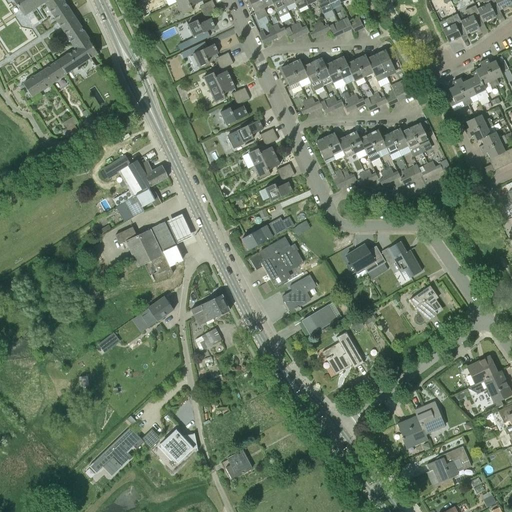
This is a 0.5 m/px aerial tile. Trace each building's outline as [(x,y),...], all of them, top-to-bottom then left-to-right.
[(13,0),(24,17),(38,7),(33,0),(13,0)] [(71,12),(63,0),(48,0),(45,3),(58,21),(71,12)] [(181,0),(177,2),(183,15),(193,10),(191,6),(202,1),(201,0),(181,0)] [(202,12),(215,6),(212,0),(199,6),(202,12)] [(267,15),(264,8),(260,0),(248,0),(258,19),(267,15)] [(285,7),(286,6),(283,0),(271,0),(273,3),(279,17),(288,13),(285,7)] [(299,9),(307,5),(304,0),(294,0),(295,2),(299,9)] [(329,4),(327,0),(316,0),(317,1),(323,14),(332,10),(329,4)] [(494,0),(482,0),(485,5),(477,9),(481,19),(483,22),(496,16),(493,10),(498,7),(494,0)] [(511,4),(510,0),(494,0),(498,7),(499,10),(511,4)] [(481,19),(477,9),(475,5),(465,10),(469,17),(461,21),(460,21),(463,28),(466,35),(479,28),(476,22),(481,19)] [(205,17),(217,11),(215,6),(202,12),(205,17)] [(76,19),(71,12),(58,21),(62,28),(76,19)] [(460,21),(461,21),(457,14),(447,19),(439,23),(448,43),(461,37),(458,30),(463,28),(460,21)] [(352,27),(350,23),(347,17),(343,19),(343,20),(338,22),(343,33),(353,29),(352,27)] [(352,27),(353,29),(354,32),(364,28),(359,17),(353,19),(356,25),(352,27)] [(197,20),(188,25),(194,38),(215,28),(210,18),(199,24),(197,20)] [(89,40),(76,19),(62,28),(76,49),(89,40)] [(329,26),(328,25),(324,27),(321,21),(316,24),(321,35),(331,30),(329,26)] [(334,37),(343,33),(338,22),(333,25),(333,24),(329,26),(331,30),(334,37)] [(309,32),(306,26),(302,28),(300,23),(295,25),(300,36),(309,32)] [(278,24),(277,25),(273,27),(278,37),(287,33),(285,29),(284,28),(280,30),(278,24)] [(312,39),(321,35),(316,24),(311,26),(314,32),(310,33),(312,39)] [(290,40),(300,36),(295,25),(289,28),(289,27),(285,29),(287,33),(290,40)] [(268,42),(278,37),(273,27),(268,29),(270,34),(266,37),(268,42)] [(97,53),(89,40),(76,49),(58,61),(66,73),(97,53)] [(193,54),(199,67),(209,62),(207,59),(218,53),(214,44),(193,54)] [(376,55),(384,72),(394,67),(386,50),(376,55)] [(218,64),(231,58),(228,53),(215,59),(218,64)] [(374,73),(367,59),(365,55),(356,59),(365,77),(374,73)] [(384,72),(376,55),(367,59),(374,73),(378,81),(386,77),(384,72)] [(354,80),(347,64),(344,57),(334,61),(345,85),(354,80)] [(221,70),(233,64),(231,58),(218,64),(221,70)] [(330,76),(325,65),(322,58),(313,62),(321,80),(330,76)] [(311,83),(303,67),(300,59),(290,64),(298,82),(300,85),(301,87),(311,83)] [(355,82),(365,77),(356,59),(347,64),(354,80),(355,82)] [(496,78),(502,75),(495,61),(490,64),(488,59),(483,61),(495,86),(499,84),(496,78)] [(43,71),(51,83),(66,73),(58,61),(43,71)] [(336,89),(345,85),(334,61),(325,65),(330,76),(336,89)] [(491,88),(495,86),(483,61),(479,63),(481,67),(475,70),(476,71),(483,85),(488,82),(491,88)] [(324,86),(321,80),(313,62),(303,67),(311,83),(315,91),(323,87),(324,86)] [(298,82),(290,64),(281,69),(291,90),(300,85),(298,82)] [(24,84),(31,96),(51,83),(43,71),(24,84)] [(204,77),(216,102),(225,98),(224,94),(235,89),(226,71),(215,76),(213,72),(204,77)] [(489,97),(483,85),(476,71),(472,73),(474,77),(468,80),(475,95),(479,102),(489,97)] [(393,91),(403,86),(405,92),(412,88),(407,78),(400,81),(390,86),(393,91)] [(475,95),(468,80),(463,83),(461,78),(457,80),(468,105),(472,103),(470,97),(475,95)] [(464,106),(468,105),(457,80),(452,82),(454,86),(449,89),(456,104),(462,101),(464,106)] [(405,92),(403,86),(393,91),(398,102),(408,97),(405,92)] [(235,99),(247,93),(245,88),(232,94),(235,99)] [(414,94),(412,88),(405,92),(408,97),(408,96),(413,93),(414,94)] [(389,106),(398,102),(393,91),(388,93),(390,99),(386,100),(387,102),(389,106)] [(350,97),(347,92),(341,95),(343,100),(350,97)] [(387,102),(386,100),(385,97),(384,97),(381,99),(378,93),(378,92),(373,95),(379,106),(387,102)] [(237,105),(250,99),(247,93),(235,99),(237,105)] [(364,100),(363,98),(359,100),(357,95),(356,95),(352,97),(351,97),(356,108),(366,104),(364,100)] [(369,111),(371,110),(379,107),(379,106),(373,95),(373,96),(368,98),(364,100),(366,104),(366,106),(369,111)] [(344,105),(341,100),(337,102),(334,96),(329,99),(334,110),(344,105)] [(347,112),(356,108),(351,97),(346,100),(349,105),(345,107),(347,112)] [(320,103),(319,101),(315,103),(313,98),(307,100),(313,111),(322,107),(320,103)] [(325,114),(334,110),(329,99),(324,101),(320,103),(322,107),(325,114)] [(303,115),(313,111),(307,100),(302,103),(305,108),(301,110),(301,111),(303,115)] [(220,112),(226,125),(247,115),(243,106),(232,111),(230,108),(220,112)] [(466,134),(491,122),(490,118),(484,121),(481,115),(466,122),(469,128),(465,130),(466,134)] [(238,130),(244,143),(253,138),(252,135),(263,129),(259,120),(238,130)] [(490,134),(487,128),(493,126),(491,122),(466,134),(468,138),(473,136),(476,142),(481,139),(490,134)] [(432,148),(428,140),(420,123),(410,128),(422,152),(432,148)] [(74,126),(63,132),(67,139),(78,132),(74,126)] [(413,156),(402,132),(400,128),(391,133),(399,150),(408,146),(413,157),(413,156)] [(413,156),(422,152),(410,128),(402,132),(413,156)] [(263,140),(275,134),(273,129),(260,135),(263,140)] [(386,147),(382,137),(378,130),(368,134),(379,158),(380,158),(377,151),(386,147)] [(371,162),(360,139),(356,131),(347,136),(355,153),(358,159),(367,155),(370,162),(371,162)] [(481,151),(506,139),(504,136),(504,135),(499,138),(496,131),(490,134),(481,139),(483,145),(479,147),(481,151)] [(342,150),(338,140),(334,133),(325,137),(333,154),(342,150)] [(390,154),(399,150),(391,133),(382,137),(386,147),(390,154)] [(265,146),(278,140),(275,134),(263,140),(265,146)] [(371,162),(379,158),(368,134),(360,139),(371,162)] [(346,157),(355,153),(347,136),(338,140),(342,150),(346,157)] [(335,159),(333,154),(325,137),(315,142),(326,164),(335,159)] [(499,154),(505,151),(502,146),(508,143),(506,139),(481,151),(483,155),(487,153),(490,158),(494,156),(499,154)] [(254,165),(275,156),(271,147),(260,152),(258,148),(249,153),(254,165)] [(505,166),(511,163),(505,151),(499,154),(505,166)] [(500,168),(505,166),(499,154),(494,156),(500,168)] [(254,165),(260,178),(270,174),(268,170),(280,165),(275,156),(254,165)] [(494,171),(500,168),(494,156),(490,158),(490,159),(488,159),(491,165),(494,171)] [(109,176),(128,165),(139,183),(140,182),(141,185),(113,200),(117,206),(141,193),(144,191),(144,190),(151,186),(139,165),(139,166),(136,161),(131,164),(127,157),(105,169),(109,176)] [(151,186),(168,177),(163,167),(153,172),(148,161),(139,165),(151,186)] [(443,170),(440,165),(436,167),(433,161),(428,164),(433,175),(443,170)] [(443,170),(448,168),(446,162),(440,165),(443,170)] [(279,175),(292,169),(289,164),(277,170),(279,175)] [(424,179),(433,175),(428,164),(423,166),(425,172),(421,173),(424,179)] [(424,179),(421,173),(421,174),(417,165),(408,169),(413,180),(417,178),(419,182),(424,179)] [(487,174),(494,171),(491,165),(484,168),(487,174)] [(400,177),(398,172),(393,174),(391,168),(386,171),(391,182),(400,177)] [(282,181),(295,175),(292,169),(279,175),(282,181)] [(347,171),(342,173),(340,169),(340,170),(347,185),(357,180),(354,174),(350,176),(347,171)] [(403,184),(413,180),(408,169),(402,171),(405,177),(401,179),(403,184)] [(338,189),(347,185),(340,170),(335,172),(338,178),(334,180),(338,189)] [(378,179),(376,173),(372,175),(369,170),(364,172),(369,183),(378,179)] [(382,186),(391,182),(386,171),(380,173),(383,179),(379,180),(382,186)] [(360,187),(369,183),(364,172),(359,175),(361,180),(357,182),(360,187)] [(265,188),(271,201),(292,191),(288,182),(277,187),(275,184),(265,188)] [(141,193),(117,206),(116,207),(125,222),(132,218),(144,211),(142,208),(142,207),(151,202),(155,208),(162,204),(156,192),(152,194),(149,188),(144,191),(141,193)] [(192,235),(181,213),(174,216),(166,220),(177,243),(184,239),(192,235)] [(273,237),(294,225),(289,217),(282,221),(280,217),(242,239),(248,250),(273,237)] [(300,226),(304,233),(310,228),(307,222),(300,226)] [(156,272),(154,273),(157,281),(173,273),(170,266),(175,264),(175,265),(178,263),(177,263),(182,261),(175,246),(163,223),(147,231),(137,235),(133,227),(115,235),(119,244),(125,241),(137,267),(151,261),(156,272)] [(111,229),(109,225),(101,229),(104,234),(111,229)] [(294,245),(290,247),(285,238),(261,252),(249,259),(256,271),(264,266),(267,271),(298,254),(296,251),(297,250),(294,245)] [(405,271),(409,278),(422,271),(410,250),(407,252),(401,241),(387,249),(386,249),(381,252),(390,266),(395,263),(401,273),(405,271)] [(368,273),(378,267),(386,262),(376,246),(368,251),(365,245),(346,256),(356,272),(364,267),(368,273)] [(267,271),(272,280),(278,276),(282,282),(290,277),(287,272),(302,263),(298,254),(267,271)] [(380,274),(376,268),(368,273),(371,279),(380,274)] [(299,308),(299,307),(310,300),(306,293),(316,287),(309,276),(290,287),(290,288),(290,287),(293,291),(282,297),(285,303),(284,304),(287,310),(289,309),(290,311),(295,309),(295,310),(299,308)] [(418,305),(428,319),(442,310),(432,295),(435,293),(430,286),(410,300),(415,307),(418,305)] [(217,308),(226,304),(222,295),(191,309),(196,318),(205,314),(204,313),(217,307),(217,308)] [(140,314),(149,327),(174,310),(164,296),(140,314)] [(205,314),(196,318),(199,326),(230,311),(226,304),(217,308),(217,307),(204,313),(205,314)] [(310,335),(337,319),(329,305),(302,321),(310,335)] [(372,309),(363,315),(369,323),(376,318),(374,314),(375,313),(372,309)] [(351,323),(356,331),(358,330),(362,328),(357,319),(353,321),(351,323)] [(113,333),(120,343),(137,332),(135,329),(130,321),(113,333)] [(200,351),(206,348),(222,339),(216,328),(195,340),(200,351)] [(339,342),(326,350),(330,356),(326,359),(327,361),(329,360),(337,374),(346,368),(345,367),(351,363),(353,366),(362,360),(346,332),(336,338),(339,342)] [(497,374),(497,373),(489,357),(468,367),(476,384),(484,381),(497,374)] [(503,405),(501,399),(511,394),(501,372),(497,373),(497,374),(484,381),(476,384),(468,388),(478,394),(488,389),(494,402),(497,408),(503,405)] [(136,412),(144,420),(157,408),(149,399),(136,412)] [(425,434),(444,426),(434,402),(415,410),(417,416),(425,434)] [(511,423),(511,404),(498,411),(503,423),(510,420),(511,423)] [(428,439),(425,434),(417,416),(398,424),(403,437),(402,438),(407,448),(428,439)] [(471,428),(469,422),(463,424),(466,430),(471,428)] [(199,441),(197,430),(189,431),(187,433),(178,424),(161,441),(168,448),(170,446),(175,452),(173,454),(178,458),(195,442),(199,441)] [(125,428),(83,466),(91,474),(104,462),(115,474),(130,461),(125,456),(131,450),(134,453),(141,446),(147,451),(150,448),(142,439),(139,443),(138,443),(136,441),(135,442),(131,438),(133,436),(125,428)] [(142,439),(150,448),(160,439),(152,429),(142,439)] [(431,449),(428,442),(422,445),(425,451),(431,449)] [(438,483),(458,475),(452,462),(459,459),(463,468),(470,464),(463,446),(439,456),(440,459),(427,464),(430,471),(435,469),(437,474),(435,474),(438,483)] [(226,467),(232,479),(252,468),(248,461),(247,461),(242,451),(227,459),(231,465),(226,467)] [(492,495),(483,500),(487,508),(488,507),(495,503),(496,503),(492,496),(492,495)]
